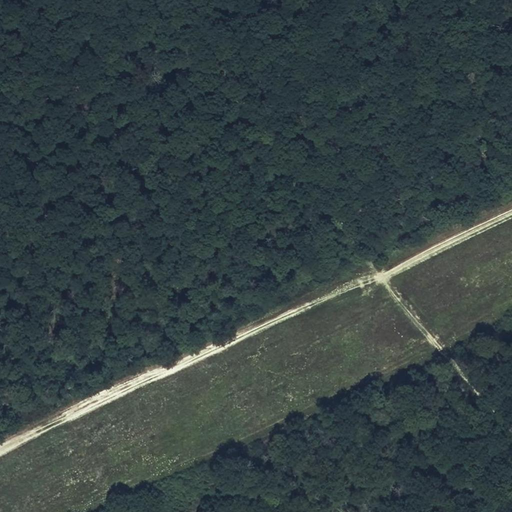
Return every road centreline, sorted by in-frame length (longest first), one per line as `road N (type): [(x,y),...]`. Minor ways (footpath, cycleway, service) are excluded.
road 1 (track): [(511,209),(358,297),(303,304),(0,444)]
road 2 (track): [(107,511),(511,323)]
